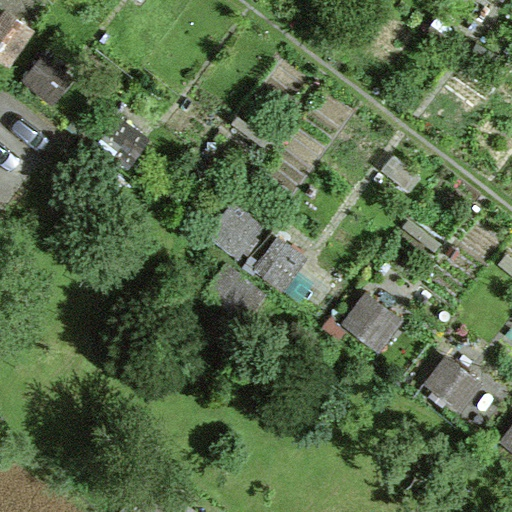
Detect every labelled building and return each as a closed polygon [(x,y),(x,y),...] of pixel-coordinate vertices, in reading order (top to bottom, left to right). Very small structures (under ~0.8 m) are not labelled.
[(6,7),(0,15),(0,59),(9,65),(35,27),(6,7)] [(44,50),(23,77),(54,102),(75,74),(44,50)] [(151,143),(115,116),(94,143),(129,170),(151,143)] [(235,192),(206,230),(240,256),(269,219),(235,192)] [(279,231),(252,266),(284,290),(311,255),(279,231)] [(368,288),(341,322),(378,352),(405,318),(368,288)] [(445,352),(422,381),(462,411),(484,382),(445,352)] [(511,420),(498,441),(511,450),(511,420)]
